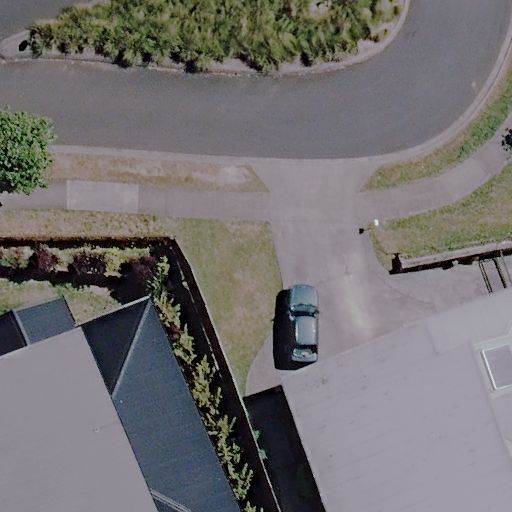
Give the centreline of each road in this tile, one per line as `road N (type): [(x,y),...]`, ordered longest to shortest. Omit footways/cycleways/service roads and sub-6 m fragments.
road 1 (residential): [(470,0),(442,57),(369,113),(129,102)]
road 2 (residential): [(129,102),(0,72)]
